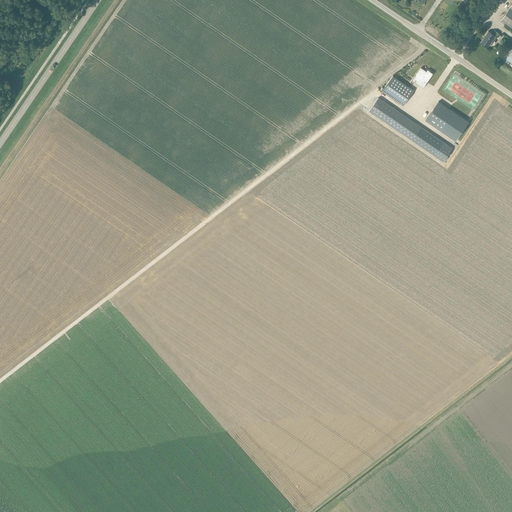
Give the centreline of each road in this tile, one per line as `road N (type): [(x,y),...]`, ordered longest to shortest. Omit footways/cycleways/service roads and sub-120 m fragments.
road 1 (secondary): [(0,141),(97,0)]
road 2 (unclassified): [(511,94),(374,0)]
